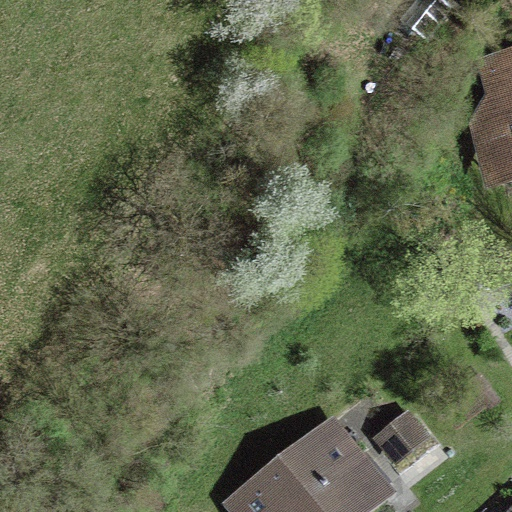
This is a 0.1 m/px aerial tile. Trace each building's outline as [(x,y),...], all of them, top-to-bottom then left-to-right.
[(417,0),(399,22),(424,42),(451,10),(438,0),(417,0)] [(511,0),(487,0),(501,52),(501,55),(511,52),(511,0)] [(491,103),(477,125),(499,139),(508,137),(511,152),(511,65),(492,70),(499,101),(491,103)] [(405,420),(380,441),(396,461),(421,440),(405,420)] [(351,511),(370,498),(327,442),(259,495),(272,511),(351,511)]
